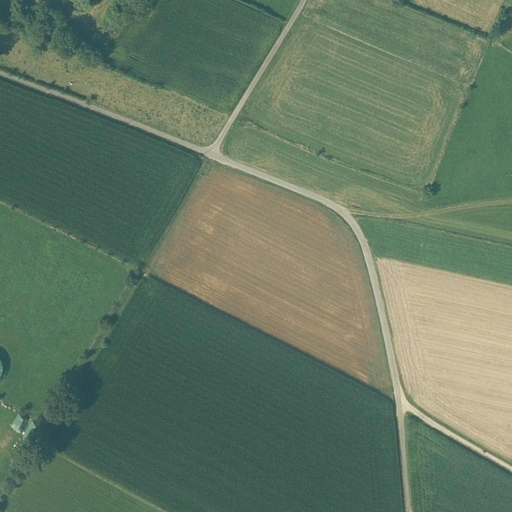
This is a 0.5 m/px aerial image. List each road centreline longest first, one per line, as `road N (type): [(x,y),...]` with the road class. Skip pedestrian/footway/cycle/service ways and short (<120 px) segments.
road 1 (residential): [(210,153),(333,198),(364,231),(401,395),(411,511)]
road 2 (track): [(0,503),(210,153)]
road 3 (residential): [(0,73),(210,153)]
road 4 (residential): [(301,0),(210,153)]
road 5 (track): [(343,204),(414,210),(511,195)]
